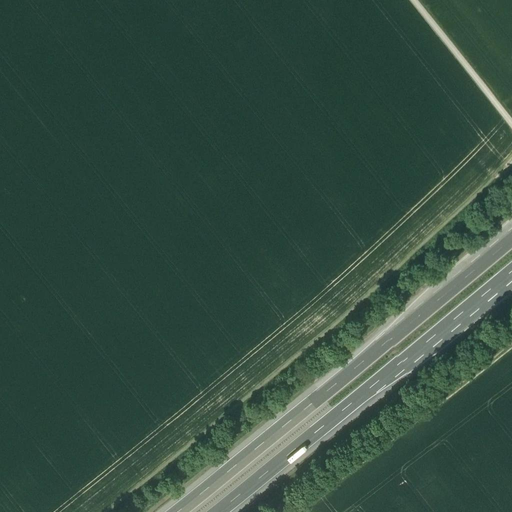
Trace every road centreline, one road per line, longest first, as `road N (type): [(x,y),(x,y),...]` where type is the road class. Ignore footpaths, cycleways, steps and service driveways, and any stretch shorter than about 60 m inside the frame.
road 1 (track): [(112,511),(511,160)]
road 2 (motorway): [(511,238),(180,511)]
road 3 (motorway): [(220,511),(511,272)]
road 4 (track): [(511,123),(414,0)]
